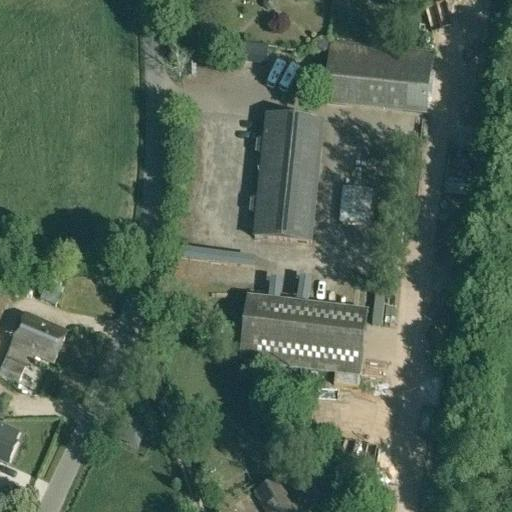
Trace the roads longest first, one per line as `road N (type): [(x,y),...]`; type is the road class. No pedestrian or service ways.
road 1 (unclassified): [(46,511),(134,307),(153,104),(148,0)]
road 2 (track): [(134,307),(199,511)]
